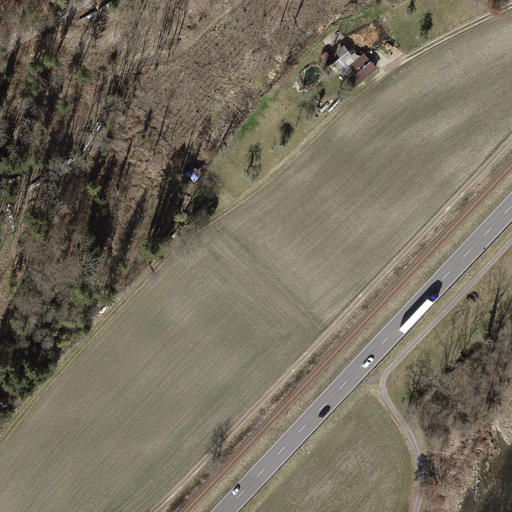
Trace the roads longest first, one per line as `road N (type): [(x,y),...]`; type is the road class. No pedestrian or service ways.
road 1 (track): [(510,0),(405,54),(241,202),(155,262),(0,452)]
road 2 (track): [(155,511),(511,134)]
road 3 (primary): [(511,208),(224,511)]
